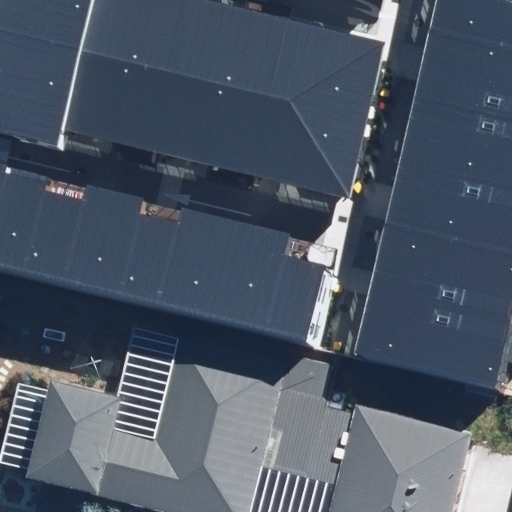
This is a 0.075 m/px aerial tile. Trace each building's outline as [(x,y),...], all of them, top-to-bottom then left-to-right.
[(1,0),(0,8),(0,35),(83,56),(96,0),(1,0)] [(96,0),(83,56),(188,80),(207,0),(206,0),(96,0)] [(188,80),(280,102),(299,21),(207,0),(188,80)] [(511,0),(434,0),(425,39),(511,59),(511,0)] [(280,102),(372,123),(391,43),(299,21),(280,102)] [(0,121),(65,137),(83,56),(0,35),(0,121)] [(511,59),(425,39),(410,103),(511,126),(511,59)] [(65,137),(169,161),(188,80),(83,56),(65,137)] [(169,161),(261,182),(280,102),(188,80),(169,161)] [(261,182),(353,204),(372,123),(280,102),(261,182)] [(511,126),(410,103),(395,166),(511,193),(511,126)] [(58,181),(0,166),(0,263),(35,272),(58,181)] [(511,193),(395,166),(380,230),(511,260),(511,193)] [(147,203),(58,181),(35,272),(125,294),(147,203)] [(237,225),(147,203),(125,294),(214,316),(237,225)] [(327,246),(237,225),(214,316),(304,338),(327,246)] [(511,260),(380,230),(366,294),(511,327),(511,260)] [(511,327),(366,294),(351,357),(500,392),(511,342),(511,327)] [(289,365),(185,345),(167,441),(147,438),(134,507),(162,511),(262,511),(270,470),(286,385),(289,365)] [(329,406),(331,397),(338,366),(299,357),(274,473),(346,489),(340,511),(459,511),(478,429),(364,404),(362,413),(329,406)] [(39,402),(28,469),(7,465),(1,505),(40,511),(45,481),(116,493),(132,399),(61,387),(58,405),(39,402)]
